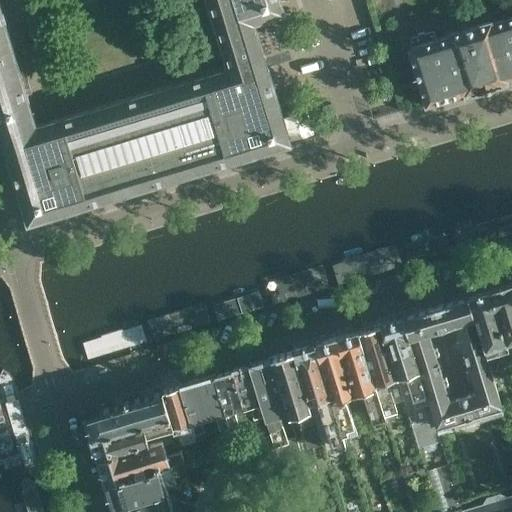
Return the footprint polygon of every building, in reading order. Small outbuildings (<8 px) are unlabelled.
[(265,152),(265,153),(291,145),(278,104),(279,104),(274,89),(268,69),(254,23),(284,14),(280,0),(0,0),(0,136),(0,137),(27,225),(52,217),(62,214),(64,214),(255,156),(255,155),(265,152)] [(511,78),(511,16),(491,23),(490,21),(447,34),(448,36),(409,48),(424,99),(426,104),(465,92),(466,95),(509,82),(508,79),(511,78)] [(511,234),(511,214),(453,233),(458,251),(511,234)] [(408,247),(414,264),(445,255),(440,238),(408,247)] [(403,267),(396,246),(332,265),(339,287),(403,267)] [(331,289),(324,267),(268,284),(275,306),(331,289)] [(511,336),(511,283),(490,289),(490,290),(505,338),(511,336)] [(504,374),(494,342),(505,338),(490,290),(468,296),(500,399),(505,397),(499,379),(501,375),(504,374)] [(265,309),(259,292),(215,306),(220,323),(265,309)] [(406,315),(402,317),(432,412),(436,426),(502,406),(500,399),(468,296),(465,298),(445,304),(445,303),(426,309),(426,310),(406,316),(406,315)] [(148,320),(155,341),(212,324),(206,302),(148,320)] [(432,412),(402,317),(381,323),(396,374),(407,371),(421,416),(432,412)] [(396,374),(381,323),(359,330),(385,414),(386,418),(395,415),(392,404),(393,403),(385,378),(396,374)] [(147,345),(142,326),(84,344),(89,362),(147,345)] [(385,414),(359,330),(337,337),(353,389),(363,386),(372,418),(385,414)] [(353,389),(337,337),(315,343),(343,435),(349,433),(347,426),(352,424),(342,393),(353,389)] [(343,435),(315,343),(293,350),(309,402),(319,399),(333,446),(345,442),(343,435)] [(321,442),(309,402),(293,350),(271,357),(289,415),(299,412),(310,446),(321,442)] [(289,415),(271,357),(249,364),(263,409),(271,433),(278,455),(282,471),(304,464),(289,415)] [(263,409),(249,364),(232,369),(243,405),(251,403),(254,411),(263,409)] [(37,456),(16,383),(14,380),(13,378),(10,375),(8,373),(6,371),(3,369),(2,371),(1,374),(0,376),(0,377),(0,389),(20,457),(21,460),(23,462),(24,464),(26,466),(28,468),(30,469),(32,471),(35,472),(36,470),(36,467),(37,465),(38,463),(38,460),(38,458),(37,456)] [(232,369),(213,375),(227,420),(245,414),(243,405),(232,369)] [(421,416),(407,371),(396,374),(419,449),(441,443),(436,426),(432,412),(421,416)] [(180,385),(193,430),(227,420),(213,375),(180,385)] [(193,430),(180,385),(162,390),(170,415),(173,427),(181,424),(184,433),(193,430)] [(170,415),(162,390),(101,409),(85,414),(92,437),(92,438),(170,415)] [(0,450),(2,451),(3,453),(8,455),(9,453),(10,450),(11,448),(12,446),(12,443),(12,440),(12,438),(11,434),(0,399),(0,450)] [(147,444),(145,436),(173,428),(173,427),(170,415),(92,438),(99,458),(147,444)] [(278,455),(271,433),(251,439),(258,461),(278,455)] [(106,483),(170,464),(183,460),(181,454),(165,459),(162,446),(172,443),(170,437),(147,444),(99,458),(106,483)] [(462,509),(447,461),(435,464),(447,503),(451,501),(454,511),(462,509)] [(177,486),(175,480),(165,483),(162,474),(172,471),(170,464),(106,483),(113,505),(166,489),(177,486)] [(20,487),(20,489),(27,511),(44,511),(36,485),(35,483),(34,481),(32,480),(30,479),(29,478),(27,477),(25,477),(23,478),(22,480),(21,482),(21,483),(20,485),(20,487)] [(170,511),(173,511),(166,489),(113,505),(114,511),(170,511)] [(462,511),(495,511),(511,507),(511,495),(510,496),(501,491),(487,495),(482,505),(462,511)] [(295,511),(291,499),(278,503),(280,511),(295,511)]
